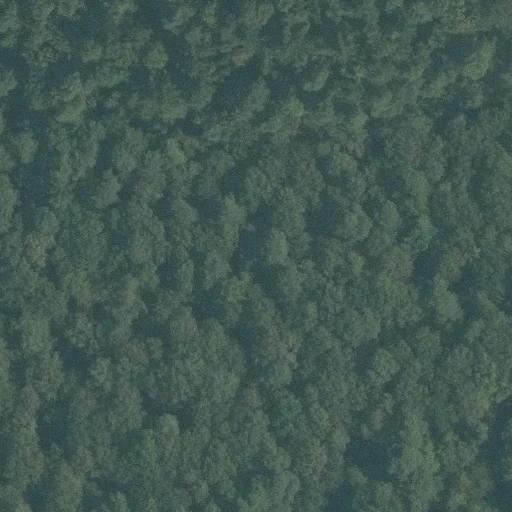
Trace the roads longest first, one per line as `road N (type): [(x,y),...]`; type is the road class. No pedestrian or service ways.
road 1 (track): [(0,435),(133,286),(275,182),(462,139),(511,104)]
road 2 (track): [(110,511),(511,427)]
